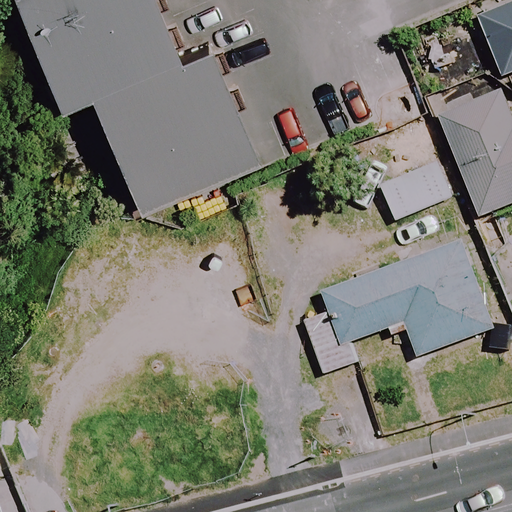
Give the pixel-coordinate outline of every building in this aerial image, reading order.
[(177,56),(153,0),(14,0),(59,107),(89,94),(137,209),(256,159),(207,43),(177,56)] [(511,0),(510,0),(483,11),(502,58),(508,74),(511,72),(511,0)] [(511,91),(509,85),(448,109),(490,210),(511,201),(511,91)] [(398,216),(458,194),(445,158),(385,180),(398,216)] [(285,271),(269,223),(243,232),(259,280),(285,271)] [(406,332),(416,360),(491,333),(460,244),(323,291),(332,315),(304,325),(322,378),(357,366),(351,351),(406,332)]
